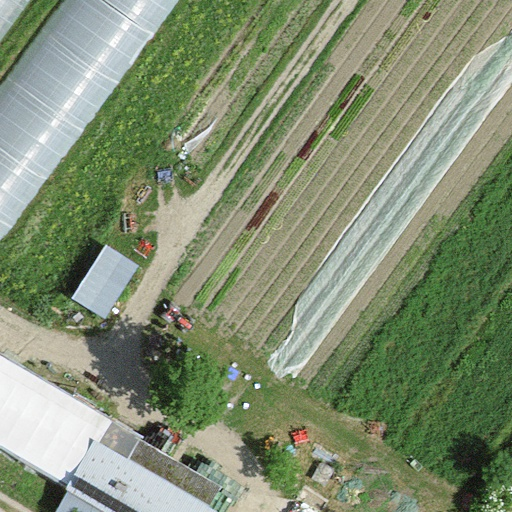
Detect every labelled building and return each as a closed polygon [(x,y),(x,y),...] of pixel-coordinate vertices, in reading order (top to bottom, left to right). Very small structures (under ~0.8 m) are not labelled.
[(65,0),(0,90),(0,247),(180,0),(65,0)] [(0,0),(0,42),(30,0),(0,0)] [(138,268),(107,249),(77,298),(108,317),(138,268)] [(111,422),(0,357),(0,447),(72,489),(96,447),(111,422)] [(111,422),(96,447),(72,489),(58,511),(210,511),(125,463),(138,439),(111,422)]
